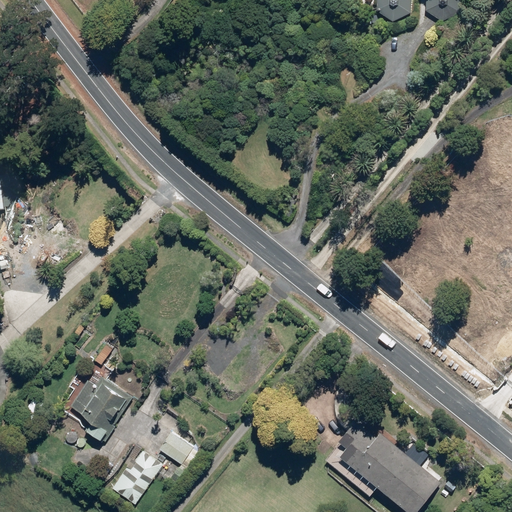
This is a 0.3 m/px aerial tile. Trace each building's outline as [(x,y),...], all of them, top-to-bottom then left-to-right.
[(378,0),(378,10),(394,21),(411,12),(412,0),(378,0)] [(461,0),(427,0),(427,10),(443,21),(460,13),(461,0)] [(240,371),(232,363),(217,377),(224,385),(240,371)] [(88,428),(104,440),(134,397),(103,375),(96,384),(90,380),(71,406),(93,421),(88,428)] [(381,485),(412,511),(416,511),(442,481),(381,430),(377,435),(358,419),(325,457),(372,496),(381,485)] [(183,464),(195,447),(172,431),(161,448),(183,464)] [(143,451),(136,461),(133,459),(113,487),(137,504),(158,473),(159,473),(163,467),(163,466),(164,465),(143,451)]
